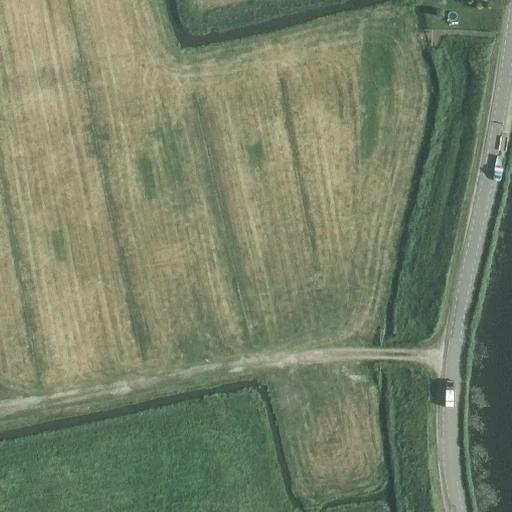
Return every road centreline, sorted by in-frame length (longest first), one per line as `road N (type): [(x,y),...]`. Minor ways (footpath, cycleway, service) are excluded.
road 1 (tertiary): [(457,511),(449,430),(455,342),(511,38)]
road 2 (track): [(0,409),(270,358),(401,350),(454,356)]
